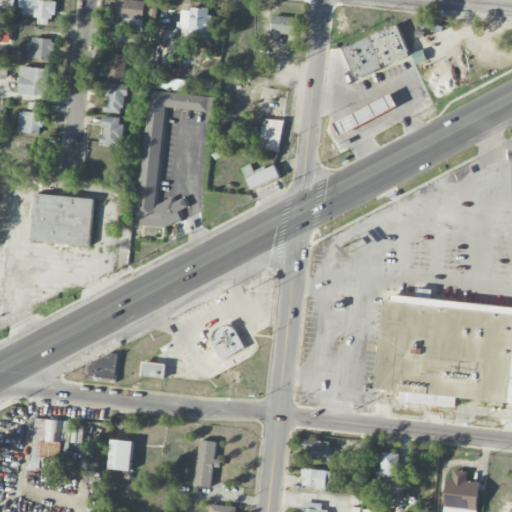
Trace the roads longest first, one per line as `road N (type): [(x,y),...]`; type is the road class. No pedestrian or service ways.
road 1 (primary): [(511,102),(0,375)]
road 2 (residential): [(511,443),(0,385)]
road 3 (residential): [(324,0),(268,511)]
road 4 (residential): [(89,0),(69,175)]
